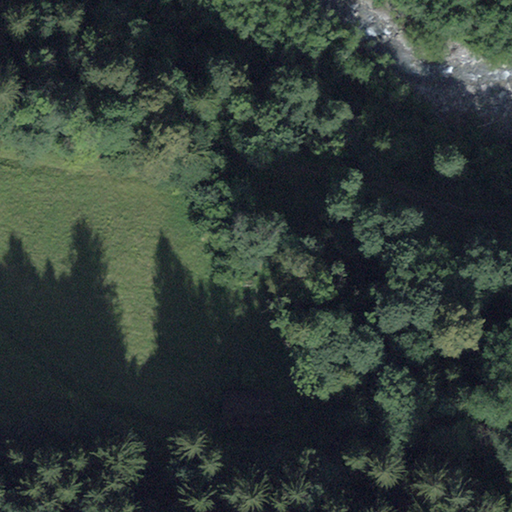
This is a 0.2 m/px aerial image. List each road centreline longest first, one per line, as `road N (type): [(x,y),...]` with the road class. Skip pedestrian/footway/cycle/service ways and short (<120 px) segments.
road 1 (track): [(0,323),(95,402),(224,448),(389,446),(511,497)]
road 2 (track): [(0,34),(42,70),(196,141),(275,165),(343,170),(453,209),(511,215)]
road 3 (track): [(313,168),(265,180),(90,171),(0,153)]
